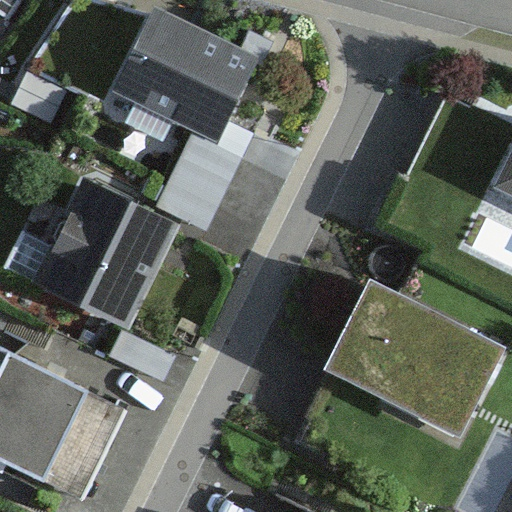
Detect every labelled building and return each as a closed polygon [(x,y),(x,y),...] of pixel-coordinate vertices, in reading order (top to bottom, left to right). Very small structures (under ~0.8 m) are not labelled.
[(219,149),(259,63),(153,14),(113,101),(219,149)] [(511,230),(511,139),(477,213),(511,230)] [(124,334),(178,230),(80,180),(27,284),(124,334)] [(364,294),(328,374),(465,437),(502,357),(364,294)] [(0,468),(59,497),(104,403),(0,353),(0,468)]
